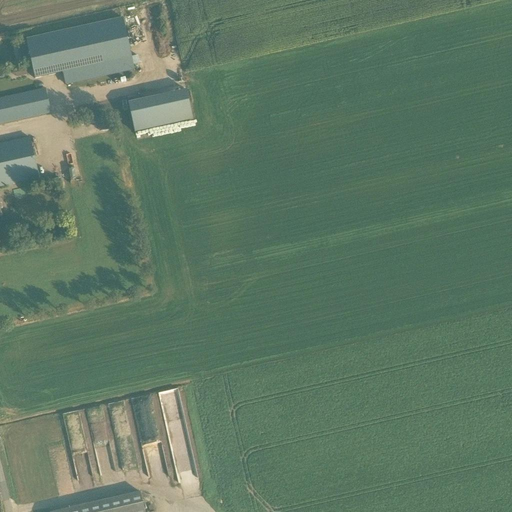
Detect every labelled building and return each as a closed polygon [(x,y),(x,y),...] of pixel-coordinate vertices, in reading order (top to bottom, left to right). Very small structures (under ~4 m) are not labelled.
[(35,80),(63,74),(66,86),(134,71),(123,19),(26,40),(35,80)] [(28,67),(15,70),(17,77),(30,74),(28,67)] [(0,99),(0,124),(56,112),(51,88),(0,99)] [(128,104),(135,133),(193,120),(186,90),(128,104)] [(0,144),(0,217),(2,217),(0,206),(0,188),(39,179),(30,138),(0,144)] [(57,511),(144,511),(140,493),(57,511)]
